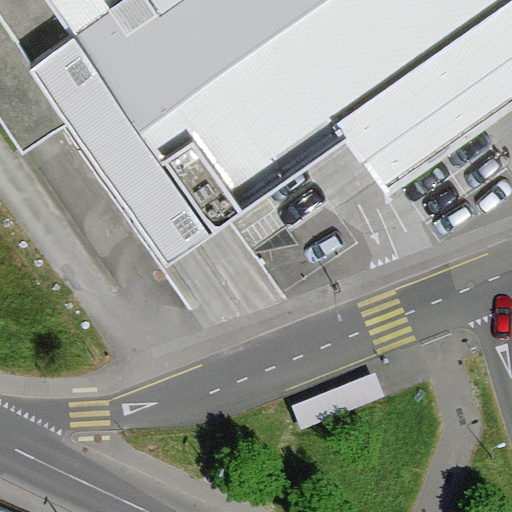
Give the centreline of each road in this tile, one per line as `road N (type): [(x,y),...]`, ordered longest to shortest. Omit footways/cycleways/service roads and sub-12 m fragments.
road 1 (unclassified): [(485,283),(179,404),(94,417),(0,417)]
road 2 (primary): [(156,511),(0,439)]
